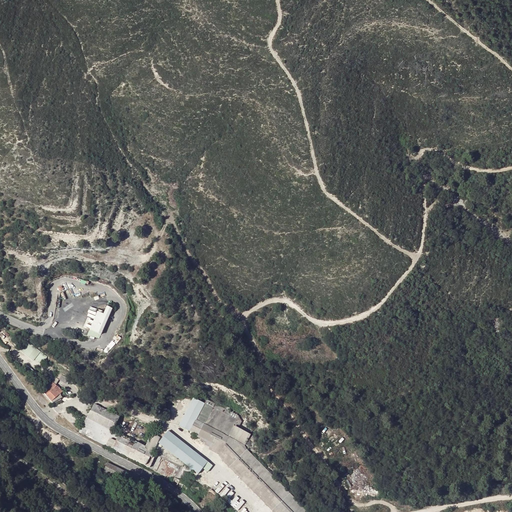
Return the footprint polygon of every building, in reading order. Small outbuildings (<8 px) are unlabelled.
[(104,292),(97,289),(85,317),(91,320),(104,292)] [(108,353),(116,343),(113,341),(105,350),(108,353)] [(22,351),(40,363),(46,354),(28,342),(22,351)] [(42,393),(46,397),(54,389),(60,395),(63,391),(53,381),(42,393)] [(214,403),(218,397),(201,388),(197,395),(214,403)] [(54,389),(46,397),(52,402),(60,395),(54,389)] [(197,395),(191,406),(208,415),(214,403),(197,395)] [(94,403),(79,432),(173,481),(180,467),(111,431),(119,416),(94,403)] [(187,416),(191,418),(203,425),(207,427),(212,417),(208,415),(191,406),(187,416)] [(203,425),(191,418),(187,428),(199,434),(203,426),(203,425)] [(208,462),(168,430),(158,442),(198,474),(208,462)] [(144,482),(107,463),(104,469),(113,474),(123,480),(127,482),(135,486),(140,489),(144,482)] [(111,478),(113,474),(104,469),(102,474),(111,478)]
